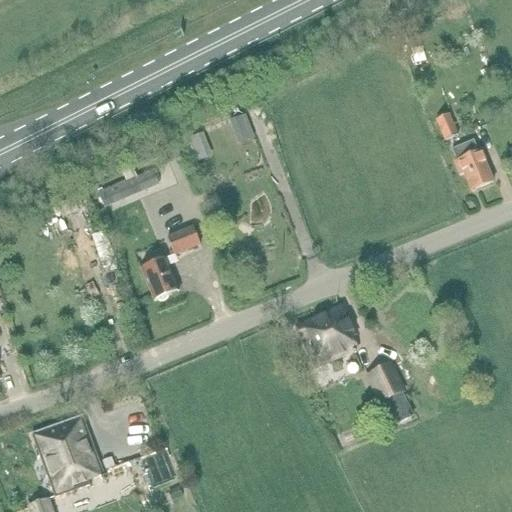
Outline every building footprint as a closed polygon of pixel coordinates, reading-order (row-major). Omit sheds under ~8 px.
[(445,142),(458,136),(449,116),(436,122),(445,142)] [(471,193),(494,183),(476,142),(454,151),(458,163),(455,164),(460,177),(464,176),(471,193)] [(255,151),(261,168),(271,165),(265,148),(255,151)] [(125,184),(97,195),(103,209),(131,197),(158,186),(152,172),(125,184)] [(174,257),(200,246),(193,230),(167,240),(174,257)] [(93,241),(105,277),(119,272),(107,236),(93,241)] [(306,257),(293,262),(298,278),(311,273),(306,257)] [(179,294),(178,292),(165,261),(141,271),(155,304),(179,294)] [(316,370),(357,350),(352,338),(356,337),(343,308),(297,329),(316,370)] [(405,393),(392,366),(368,377),(382,404),(405,393)] [(88,483),(103,477),(82,419),(33,437),(55,499),(89,487),(88,483)] [(111,458),(102,462),(105,470),(115,467),(111,458)] [(157,459),(148,461),(151,472),(160,469),(157,459)] [(30,511),(51,511),(48,502),(29,508),(30,511)]
